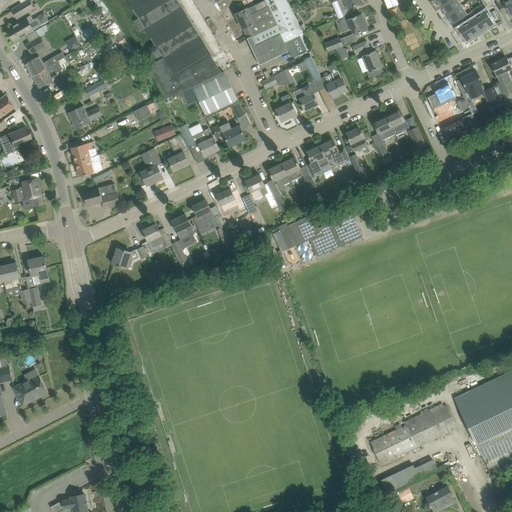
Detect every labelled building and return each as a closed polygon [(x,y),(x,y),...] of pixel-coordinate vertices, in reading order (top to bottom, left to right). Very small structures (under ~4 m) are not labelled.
[(29,0),(27,0),(20,4),(12,10),(17,18),(34,8),(29,0)] [(102,0),(93,0),(105,16),(111,12),(102,0)] [(165,98),(182,91),(191,86),(192,87),(222,72),(210,54),(211,54),(177,0),(128,0),(139,18),(134,21),(141,32),(146,28),(158,48),(152,51),(158,61),(148,67),(165,98)] [(288,2),(287,0),(265,0),(247,9),(236,14),(243,29),(247,36),(294,14),(288,2)] [(334,14),(336,20),(343,17),(351,14),(349,8),(352,7),(353,7),(354,8),(355,8),(356,7),(357,7),(357,6),(358,6),(358,5),(358,4),(362,3),(360,0),(329,0),(331,3),(332,2),(337,13),(334,14)] [(451,0),(441,7),(446,16),(461,6),(457,0),(451,0)] [(511,0),(495,0),(497,4),(503,14),(508,12),(511,17),(511,16),(511,0)] [(303,10),(300,4),(294,7),(297,13),(303,10)] [(461,6),(446,16),(452,25),(467,15),(461,6)] [(468,14),(472,19),(480,33),(487,29),(478,15),(476,17),(473,11),(468,14)] [(485,11),(478,15),(487,29),(494,24),(485,11)] [(22,36),(41,25),(48,20),(44,12),(36,17),(37,18),(33,20),(31,15),(26,18),(27,19),(7,30),(14,41),(22,36)] [(294,14),(247,36),(251,45),(254,43),(257,48),(253,50),(260,64),(300,45),(297,37),(304,34),(294,14)] [(494,14),(489,17),(494,24),(498,21),(494,14)] [(343,17),(336,20),(335,20),(340,33),(352,28),(354,33),(340,39),(340,37),(325,43),(328,52),(337,48),(343,46),(348,44),(357,40),(355,34),(367,29),(366,28),(368,28),(365,21),(363,22),(361,15),(348,20),(349,20),(345,22),(343,17)] [(472,19),(465,24),(474,37),(480,33),(472,19)] [(474,37),(465,24),(458,28),(467,42),(474,37)] [(40,36),(36,30),(27,36),(30,43),(26,45),(32,54),(46,45),(40,36)] [(67,41),(72,51),(82,45),(76,35),(67,41)] [(367,41),(358,45),(353,47),(356,53),(361,50),(369,70),(366,71),(369,79),(384,73),(382,67),(376,51),(372,53),(367,41)] [(343,46),(337,48),(343,58),(350,56),(346,48),(344,48),(343,46)] [(26,64),(33,76),(58,61),(65,57),(65,56),(62,52),(45,62),(45,63),(43,64),(39,56),(34,59),(26,64)] [(58,61),(33,76),(40,88),(49,83),(53,80),(48,72),(50,71),(50,72),(54,70),(56,72),(62,68),(69,64),(69,63),(77,58),(73,52),(65,56),(65,57),(58,61)] [(305,60),(310,71),(315,81),(321,78),(311,57),(305,60)] [(495,86),(500,97),(502,96),(508,106),(511,100),(511,82),(509,76),(506,77),(504,72),(511,69),(506,58),(492,64),(497,75),(501,82),(498,84),(498,85),(495,86)] [(341,78),(335,64),(329,67),(331,73),(335,81),(327,85),(333,97),(348,90),(342,78),(341,78)] [(281,72),(287,84),(287,85),(294,81),(288,68),(281,72)] [(143,70),(134,75),(137,80),(146,75),(143,70)] [(209,120),(212,127),(216,124),(211,114),(232,105),(239,121),(246,118),(224,71),(222,72),(192,87),(198,99),(209,120)] [(457,81),(461,90),(464,97),(466,101),(479,95),(477,92),(485,88),(482,84),(483,84),(477,71),(457,81)] [(287,84),(281,72),(274,76),(263,82),(266,88),(277,83),(278,84),(285,85),(287,84)] [(54,83),(58,90),(72,81),(68,74),(54,83)] [(86,89),(92,101),(99,98),(95,91),(107,85),(104,80),(86,89)] [(455,96),(454,93),(449,84),(435,91),(441,103),(444,110),(451,107),(447,100),(455,96)] [(299,99),(301,101),(305,110),(319,104),(313,92),(309,85),(303,88),(304,90),(297,93),(299,99)] [(501,99),(500,97),(495,86),(483,91),(489,105),(501,99)] [(106,95),(109,100),(114,98),(111,92),(106,95)] [(0,98),(0,116),(13,107),(5,95),(0,98)] [(281,98),(285,105),(276,110),(282,122),(297,114),(291,102),(287,95),(281,98)] [(457,100),(462,110),(469,107),(464,96),(457,100)] [(134,111),(139,121),(152,114),(151,113),(164,106),(160,99),(148,105),(147,104),(134,111)] [(83,105),(78,108),(69,112),(77,129),(91,122),(90,120),(102,115),(99,106),(87,112),(83,105)] [(162,119),(168,116),(164,108),(159,111),(162,119)] [(400,110),(387,116),(392,127),(395,134),(395,133),(396,135),(404,132),(403,130),(408,128),(405,121),(400,110)] [(464,118),(470,131),(478,127),(472,114),(464,118)] [(392,127),(387,116),(374,123),(376,127),(374,127),(377,134),(379,133),(382,140),(387,137),(395,134),(392,127)] [(442,128),(448,141),(470,131),(464,118),(442,128)] [(216,124),(212,127),(213,129),(217,138),(224,134),(229,146),(246,139),(240,126),(232,129),(228,121),(217,127),(216,124)] [(199,143),(205,156),(207,156),(208,158),(214,155),(213,153),(219,149),(213,136),(209,128),(193,136),(187,124),(180,127),(184,133),(190,147),(199,143)] [(0,141),(2,145),(3,144),(7,154),(15,150),(14,148),(32,140),(26,126),(0,137),(0,141)] [(155,132),(158,141),(175,135),(172,126),(155,132)] [(355,152),(368,145),(359,127),(346,133),(355,152)] [(410,132),(418,149),(424,146),(416,128),(410,132)] [(190,147),(184,133),(170,140),(177,155),(169,159),(171,162),(175,171),(190,164),(184,152),(189,150),(188,148),(190,147)] [(333,139),(320,146),(325,156),(328,163),(336,159),(339,166),(350,160),(344,147),(338,150),(333,139)] [(72,147),(76,162),(90,158),(88,150),(93,149),(91,142),(72,147)] [(378,146),(384,158),(383,159),(388,169),(395,166),(390,155),(384,143),(378,146)] [(311,174),(310,174),(315,184),(319,182),(317,176),(324,173),(317,160),(325,156),(320,146),(307,152),(312,163),(306,165),(311,174)] [(141,171),(147,185),(163,177),(157,165),(163,163),(159,154),(155,147),(143,153),(149,167),(141,171)] [(350,157),(356,169),(362,181),(367,178),(361,167),(355,154),(350,157)] [(90,158),(76,162),(80,176),(99,171),(102,169),(99,155),(94,157),(90,158)] [(295,157),(282,164),(287,174),(287,175),(290,182),(298,177),(303,175),(300,168),(295,157)] [(268,183),(272,191),(274,197),(277,202),(282,211),(287,209),(281,195),(286,192),(282,185),(290,182),(287,175),(287,174),(282,164),(269,170),(274,180),(268,183)] [(110,170),(103,173),(93,178),(95,182),(112,174),(110,170)] [(254,199),(272,191),(268,183),(264,184),(260,174),(246,181),(254,199)] [(318,190),(315,184),(310,174),(304,177),(311,193),(318,190)] [(38,178),(35,178),(22,182),(24,188),(14,190),(16,202),(31,198),(33,207),(44,204),(42,196),(42,195),(38,178)] [(364,188),(360,180),(353,183),(357,191),(364,188)] [(86,203),(87,203),(88,206),(103,202),(104,209),(120,204),(115,183),(84,192),(86,199),(85,200),(86,203)] [(222,205),(225,213),(229,221),(235,219),(228,202),(235,199),(230,188),(216,195),(221,204),(222,205)] [(243,197),(252,218),(259,214),(250,194),(243,197)] [(237,201),(241,210),(247,207),(243,198),(237,201)] [(319,208),(325,205),(322,199),(316,202),(318,208),(319,208)] [(213,215),(211,210),(206,200),(193,206),(198,215),(193,217),(199,230),(201,230),(202,232),(211,228),(206,218),(213,215)] [(301,205),(294,209),(297,216),(304,213),(301,205)] [(290,221),(278,226),(284,239),(285,242),(294,238),(298,245),(310,239),(317,257),(341,246),(363,236),(352,213),(330,223),(319,228),(312,214),(291,224),(290,221)] [(181,239),(183,239),(194,233),(191,225),(190,223),(186,214),(172,221),(176,230),(177,232),(181,239)] [(215,216),(228,242),(233,240),(220,214),(215,216)] [(168,251),(174,248),(172,244),(169,237),(164,228),(159,230),(156,224),(143,230),(147,239),(148,241),(152,248),(164,242),(166,247),(168,251)] [(289,249),(288,247),(285,242),(284,239),(278,242),(282,250),(282,252),(289,249)] [(178,241),(172,244),(174,248),(181,262),(181,263),(187,260),(188,260),(182,249),(178,241)] [(136,250),(141,259),(148,255),(144,246),(136,250)] [(113,264),(122,267),(126,268),(131,252),(118,248),(113,264)] [(26,277),(28,285),(34,309),(41,308),(35,284),(50,281),(44,257),(29,260),(32,276),(26,277)] [(160,259),(153,263),(159,276),(167,273),(160,259)] [(16,263),(1,266),(5,281),(6,289),(14,288),(21,286),(19,277),(16,263)] [(147,273),(151,282),(158,278),(154,270),(147,273)] [(21,291),(24,304),(31,302),(29,289),(21,291)] [(9,366),(2,368),(5,381),(12,380),(9,366)] [(511,369),(454,397),(461,411),(472,435),(476,444),(511,426),(511,369)] [(27,381),(14,388),(23,405),(47,392),(36,370),(24,376),(27,381)] [(448,405),(385,434),(370,442),(380,464),(383,463),(458,427),(448,405)] [(415,465),(381,481),(388,496),(441,470),(436,460),(417,469),(415,465)] [(426,497),(430,504),(434,511),(435,511),(444,506),(445,508),(456,501),(448,486),(426,497)] [(406,488),(396,493),(401,504),(411,499),(406,488)] [(73,506),(73,511),(85,511),(88,511),(85,493),(78,495),(78,493),(72,494),(72,496),(71,496),(72,499),(63,500),(51,507),(54,511),(58,511),(65,509),(64,508),(73,506)]
